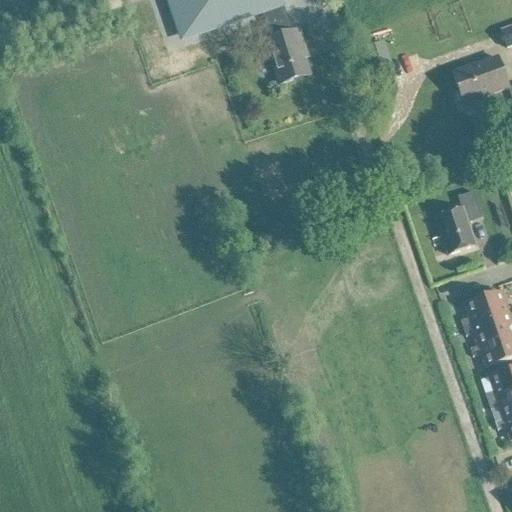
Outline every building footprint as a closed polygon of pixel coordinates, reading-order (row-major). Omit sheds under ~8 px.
[(170,0),(184,40),(262,14),(271,42),(265,44),(280,88),(309,78),(303,60),(302,61),(299,53),(305,51),(299,33),(292,36),(279,0),(170,0)] [(511,29),(500,34),(506,51),(511,48),(511,29)] [(463,107),(508,91),(497,61),(452,77),(463,107)] [(467,227),(482,221),(473,195),(457,200),(461,212),(435,220),(448,258),(474,249),(467,227)] [(507,317),(500,296),(465,308),(470,321),(460,324),(463,332),(507,317)] [(511,338),(511,332),(507,317),(463,332),(465,340),(475,337),(479,349),(511,338)] [(511,361),(511,338),(479,349),(470,352),(472,360),(482,357),(486,370),(511,361)] [(511,396),(511,373),(490,381),(494,394),(485,397),(487,405),(511,396)] [(511,419),(511,396),(487,405),(490,413),(500,410),(504,422),(504,423),(511,419)] [(511,443),(511,419),(504,423),(504,422),(494,425),(497,434),(507,430),(511,444),(511,443)]
